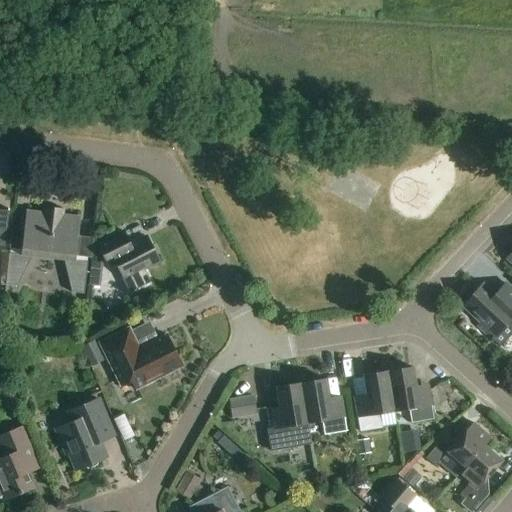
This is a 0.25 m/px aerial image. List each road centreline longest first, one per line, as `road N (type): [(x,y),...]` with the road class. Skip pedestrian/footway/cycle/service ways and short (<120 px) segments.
road 1 (residential): [(0,137),(161,169),(256,350)]
road 2 (residential): [(144,504),(222,366),(256,350)]
road 3 (residential): [(406,330),(511,213)]
road 4 (residential): [(256,350),(406,330)]
road 5 (residential): [(511,417),(433,342),(406,330)]
